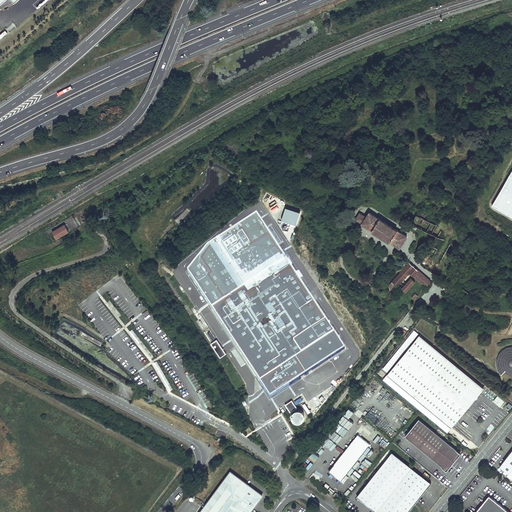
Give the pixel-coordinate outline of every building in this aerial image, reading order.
[(297,225),(301,212),(286,208),(282,220),(297,225)] [(346,348),(256,211),(209,240),(187,268),(270,396),(346,348)] [(356,219),(399,246),(406,235),(370,212),(366,217),(360,213),(356,219)] [(436,236),(420,264),(425,269),(434,274),(434,273),(445,253),(461,225),(446,218),(441,227),(416,214),(410,227),(412,228),(414,225),(436,236)] [(66,224),(53,232),(57,239),(70,231),(66,224)] [(445,253),(434,273),(445,279),(457,259),(445,253)] [(409,262),(388,285),(393,290),(398,285),(406,291),(415,281),(411,278),(413,275),(426,287),(430,280),(409,262)] [(489,305),(496,294),(474,282),(467,292),(489,305)] [(392,291),(385,299),(387,301),(394,293),(392,291)] [(211,342),(219,358),(226,355),(217,338),(215,340),(210,330),(206,332),(211,341),(211,342)] [(387,375),(452,427),(484,388),(420,336),(387,375)] [(496,371),(500,375),(503,372),(511,375),(511,374),(511,346),(511,347),(505,348),(501,351),(497,355),(495,360),(495,366),(496,371)] [(492,401),(500,407),(504,401),(497,396),(492,401)] [(290,413),(297,408),(293,400),(285,405),(290,413)] [(293,411),(292,422),(304,423),(305,412),(293,411)] [(417,419),(403,437),(445,471),(459,454),(417,419)] [(355,435),(326,472),(339,482),(368,445),(355,435)] [(511,450),(500,466),(511,474),(511,450)] [(390,453),(355,497),(373,511),(407,511),(429,484),(390,453)] [(230,472),(200,511),(249,511),(262,495),(230,472)] [(479,511),(492,497),(490,495),(475,511),(479,511)] [(511,511),(492,497),(479,511),(511,511)]
